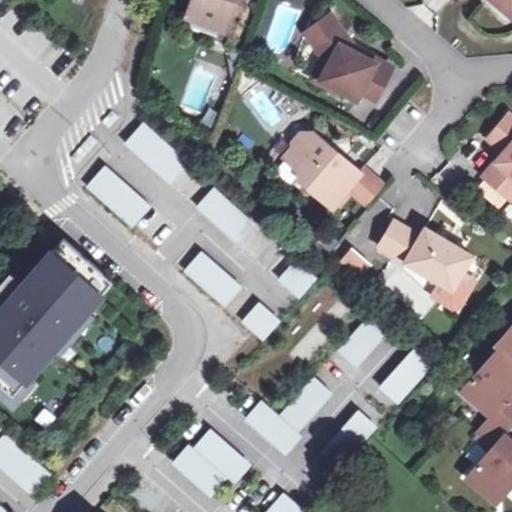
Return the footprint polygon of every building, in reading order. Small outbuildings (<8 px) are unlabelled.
[(235,0),(193,0),(187,17),(225,31),(235,0)] [(511,3),(508,0),(493,0),(511,16),(511,15),(511,3)] [(284,53),(302,10),(280,1),(262,44),(284,53)] [(376,99),(392,67),(376,59),(375,62),(347,48),(350,41),(330,14),(306,32),(324,57),(332,61),(321,79),(357,98),(361,91),(376,99)] [(332,61),(324,57),(314,75),(321,79),(332,61)] [(204,111),(211,74),(194,71),(187,108),(204,111)] [(511,116),(509,114),(488,138),(504,152),(484,176),(486,178),(509,197),(511,199),(511,197),(511,116)] [(161,188),(180,166),(137,129),(118,151),(161,188)] [(331,206),(336,201),(360,173),(360,172),(313,133),(301,133),(293,143),(293,147),(285,157),(311,180),(307,185),(331,206)] [(360,172),(360,173),(336,201),(341,205),(352,191),(367,204),(384,184),(364,167),(360,172)] [(128,239),(152,212),(100,168),(77,194),(128,239)] [(486,178),(476,188),(499,208),(509,197),(486,178)] [(232,247),(248,229),(204,190),(187,209),(232,247)] [(394,220),(379,246),(446,285),(452,290),(463,271),(472,256),(425,227),(420,236),(394,220)] [(0,350),(34,381),(113,293),(65,249),(0,320),(0,350)] [(350,250),(341,261),(360,277),(369,266),(350,250)] [(219,310),(237,289),(195,252),(176,273),(219,310)] [(289,304),(309,281),(287,263),(268,286),(289,304)] [(463,271),(452,290),(446,285),(437,300),(453,309),(461,307),(478,279),(463,271)] [(253,346),(274,322),(253,304),(232,328),(253,346)] [(351,368),(386,329),(364,310),(329,350),(351,368)] [(511,326),(496,345),(500,348),(511,358),(511,326)] [(511,358),(500,348),(462,391),(491,417),(478,432),(494,445),(504,434),(511,424),(511,411),(503,404),(508,398),(511,393),(511,358)] [(391,408),(427,367),(408,351),(373,392),(391,408)] [(292,435),(327,395),(308,379),(273,419),(256,404),(239,423),(279,457),(295,439),(292,435)] [(503,404),(511,411),(511,401),(508,398),(503,404)] [(340,468),(376,423),(355,406),(319,452),(340,468)] [(244,462),(208,432),(189,453),(184,448),(166,469),(199,497),(219,474),(227,481),(244,462)] [(511,441),(504,434),(494,445),(466,478),(496,504),(511,487),(511,485),(511,441)] [(43,478),(0,440),(0,479),(24,500),(43,478)] [(296,511),(277,495),(262,511),(296,511)]
